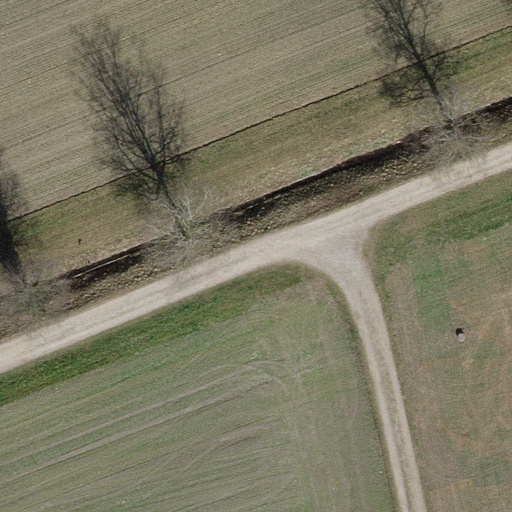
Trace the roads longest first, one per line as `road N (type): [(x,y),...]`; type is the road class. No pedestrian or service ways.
road 1 (track): [(511,168),(0,369)]
road 2 (track): [(407,511),(350,230)]
